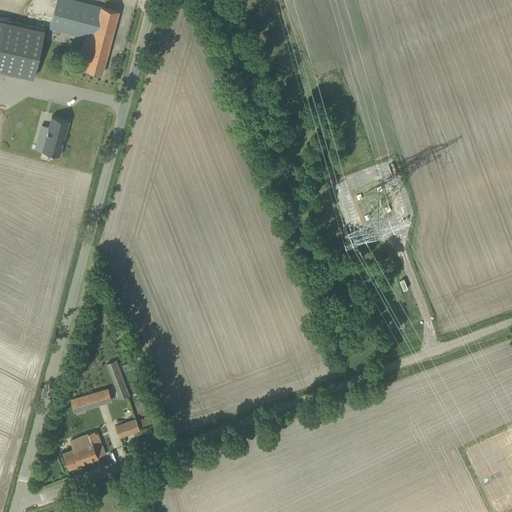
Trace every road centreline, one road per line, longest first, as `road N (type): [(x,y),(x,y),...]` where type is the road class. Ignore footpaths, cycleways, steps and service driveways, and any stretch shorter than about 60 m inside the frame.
road 1 (unclassified): [(17,502),(51,497),(511,321)]
road 2 (unclassified): [(17,502),(155,0)]
road 3 (unknown): [(127,101),(0,80)]
